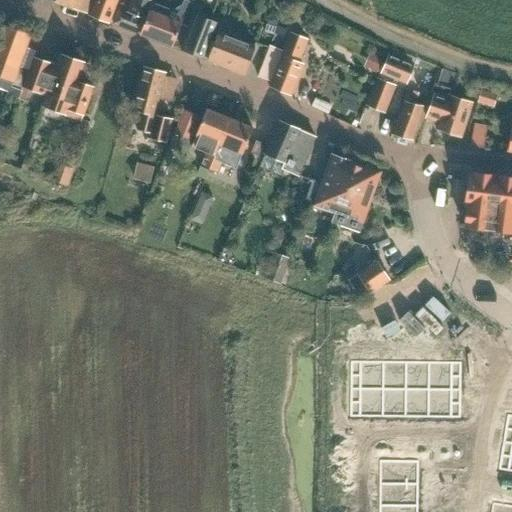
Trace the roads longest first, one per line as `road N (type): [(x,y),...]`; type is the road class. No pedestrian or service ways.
road 1 (tertiary): [(418,155),(5,0)]
road 2 (unclassified): [(511,78),(413,48),(318,0)]
road 3 (residential): [(418,155),(437,248),(499,309)]
road 4 (residential): [(469,511),(493,384),(511,355)]
